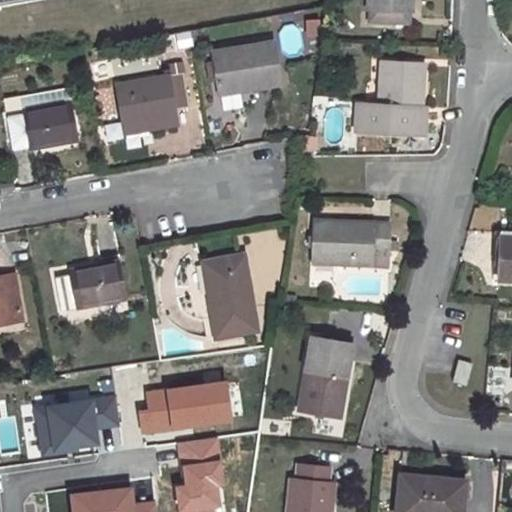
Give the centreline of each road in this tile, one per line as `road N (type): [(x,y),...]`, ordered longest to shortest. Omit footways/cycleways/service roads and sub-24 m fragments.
road 1 (residential): [(511,435),(423,425),(403,410),(396,386),(481,82)]
road 2 (residential): [(0,211),(229,168)]
road 3 (unknown): [(18,511),(26,484),(114,477)]
